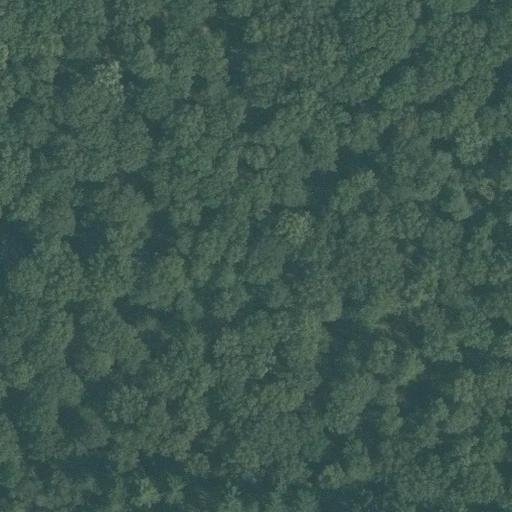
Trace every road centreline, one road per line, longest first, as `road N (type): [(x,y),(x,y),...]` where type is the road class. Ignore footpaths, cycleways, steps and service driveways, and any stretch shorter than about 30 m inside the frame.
road 1 (track): [(0,227),(511,280)]
road 2 (track): [(0,443),(494,511)]
road 3 (track): [(61,5),(511,51)]
road 4 (track): [(469,511),(488,293),(511,154)]
